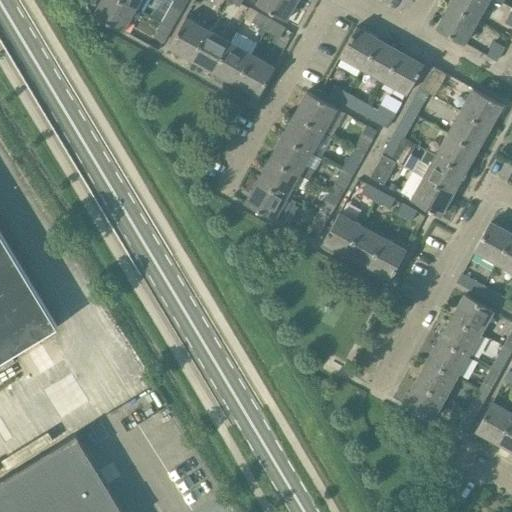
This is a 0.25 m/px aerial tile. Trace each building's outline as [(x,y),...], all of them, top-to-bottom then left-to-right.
[(136,8),(120,0),(102,0),(95,14),(94,13),(93,14),(123,31),(136,8)] [(120,0),(136,8),(140,0),(120,0)] [(286,19),(296,0),(258,0),(256,4),(286,20),(287,19),(286,19)] [(477,19),(488,0),(453,0),(451,4),(477,19)] [(173,1),(161,23),(171,28),(183,6),(173,1)] [(477,19),(451,4),(439,27),(438,26),(437,27),(449,34),(452,36),(453,36),(465,42),(474,25),(477,19)] [(252,22),(266,30),(271,20),(257,12),(252,22)] [(171,46),(192,58),(208,30),(185,17),(169,47),(170,48),(171,46)] [(271,20),(266,30),(280,38),(285,28),(271,20)] [(171,28),(161,23),(153,37),(163,42),(171,28)] [(340,56),(363,69),(378,40),(357,28),(358,27),(356,26),(352,34),(350,38),(340,56)] [(208,30),(192,58),(214,71),(230,42),(208,30)] [(363,69),(385,81),(401,53),(378,40),(363,69)] [(487,55),(497,61),(504,46),(495,41),(487,55)] [(230,42),(214,71),(236,83),(252,54),(230,42)] [(422,64),(401,53),(385,81),(407,94),(424,64),(423,63),(422,64)] [(252,54),(236,83),(257,95),(257,96),(258,97),(275,67),(252,54)] [(429,93),(435,96),(447,74),(432,65),(419,88),(429,93)] [(329,95),(343,103),(349,93),(334,85),(329,95)] [(417,115),(429,93),(419,88),(407,109),(417,115)] [(473,88),(460,110),(489,126),(501,105),(502,106),(502,105),(473,88)] [(307,93),(295,114),(324,130),(337,108),(307,91),(306,92),(307,93)] [(371,105),(349,93),(343,103),(366,115),(371,105)] [(385,113),(371,105),(366,115),(379,123),(385,113)] [(407,109),(395,131),(405,137),(417,115),(407,109)] [(460,110),(448,132),(477,148),(489,126),(460,110)] [(324,130),(295,114),(283,136),(312,152),(324,130)] [(405,137),(395,131),(382,154),(392,159),(405,137)] [(362,132),(354,147),(365,153),(373,138),(362,132)] [(477,148),(448,132),(436,154),(426,149),(464,170),(477,148)] [(312,170),(304,166),(312,152),(283,136),(271,158),(300,174),(308,179),(312,170)] [(352,175),(365,153),(354,147),(342,169),(352,175)] [(464,170),(426,149),(419,161),(429,166),(424,176),(413,170),(413,171),(452,192),(464,170)] [(380,182),(392,159),(382,154),(370,176),(380,182)] [(300,174),(271,158),(258,180),(287,196),(297,202),(298,201),(288,196),(300,174)] [(340,197),(352,175),(342,169),(330,191),(340,197)] [(452,192),(413,171),(400,193),(429,209),(429,210),(433,212),(440,216),(441,214),(440,214),(452,192)] [(287,196),(258,180),(247,202),(245,201),(245,202),(275,219),(285,224),(297,202),(287,196)] [(375,201),(380,191),(366,183),(360,194),(375,201)] [(340,197),(330,191),(326,199),(318,213),(327,219),(340,197)] [(396,200),(380,191),(375,201),(390,210),(396,200)] [(417,211),(402,203),(397,213),(411,221),(417,211)] [(346,253),(362,225),(339,212),(329,230),(327,234),(327,235),(323,242),(324,243),(324,242),(346,253)] [(327,219),(318,213),(310,227),(320,233),(327,219)] [(475,250),(497,262),(511,234),(511,233),(491,222),(475,250)] [(346,253),(368,265),(384,237),(362,225),(346,253)] [(0,364),(59,329),(0,231),(0,364)] [(511,270),(511,234),(497,262),(511,270)] [(384,237),(368,265),(389,278),(389,279),(390,279),(394,272),(397,268),(396,268),(406,250),(384,237)] [(479,295),(484,286),(462,274),(457,282),(479,295)] [(484,286),(479,295),(501,307),(506,298),(505,298),(508,290),(500,286),(496,293),(484,286)] [(464,295),(452,317),(480,333),(493,311),(464,295)] [(511,313),(511,301),(506,298),(501,307),(511,313)] [(440,338),(468,354),(480,333),(452,317),(440,338)] [(511,328),(503,345),(511,350),(511,348),(511,328)] [(456,376),(468,354),(440,338),(428,360),(456,376)] [(500,372),(511,350),(503,345),(491,367),(500,372)] [(456,376),(428,360),(416,382),(444,397),(456,376)] [(479,388),(488,393),(500,372),(491,367),(479,388)] [(432,420),(444,397),(416,382),(403,404),(432,420)] [(476,415),(488,393),(479,388),(468,410),(476,415)] [(476,430),(498,442),(511,417),(511,412),(492,401),(476,430)] [(464,437),(476,415),(468,410),(455,433),(464,437)] [(511,417),(498,442),(511,449),(511,417)] [(123,511),(76,434),(0,480),(0,511),(123,511)]
